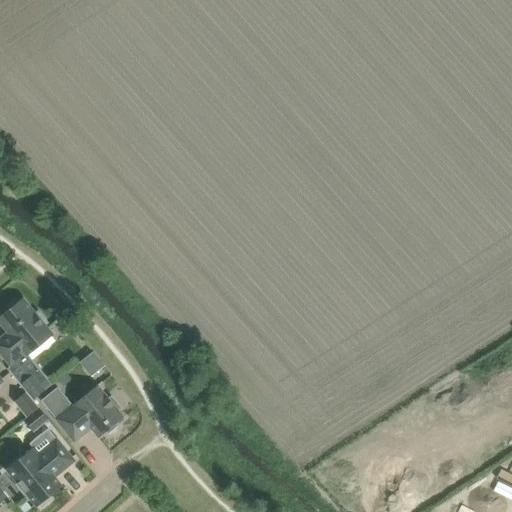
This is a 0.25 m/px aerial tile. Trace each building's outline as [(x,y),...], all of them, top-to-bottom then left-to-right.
[(0,338),(0,352),(6,360),(11,366),(26,353),(27,355),(52,335),(23,299),(19,302),(16,299),(7,306),(10,310),(0,317),(0,321),(8,331),(0,338)] [(20,383),(25,390),(34,399),(45,389),(33,373),(20,383)] [(67,373),(60,379),(65,386),(72,379),(67,373)] [(116,423),(124,417),(119,411),(122,408),(112,396),(109,399),(98,385),(72,404),(59,387),(42,400),(75,442),(92,428),(99,437),(106,431),(109,435),(119,427),(116,423)] [(34,399),(25,390),(13,400),(26,417),(39,406),(34,399)] [(49,419),(39,407),(24,420),(33,432),(49,419)] [(37,506),(40,504),(42,507),(51,499),(49,497),(62,486),(54,477),(75,460),(57,439),(38,454),(34,447),(7,469),(18,483),(16,484),(24,494),(26,492),(37,506)] [(0,503),(9,497),(0,485),(0,503)]
